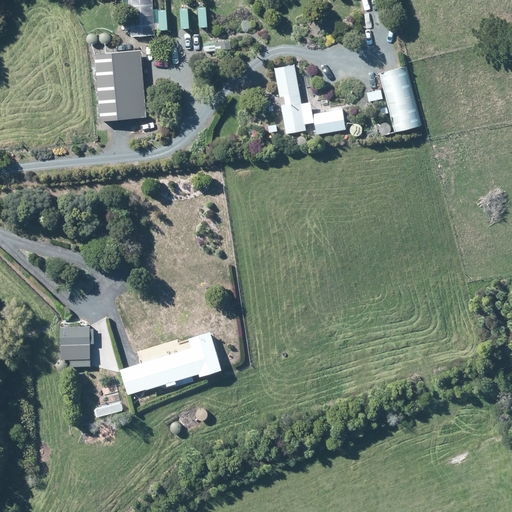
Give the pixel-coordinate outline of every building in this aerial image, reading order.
[(97,54),(101,121),(149,118),(144,51),(97,54)] [(309,134),(299,64),(275,68),(279,98),(291,97),(292,104),(281,105),(286,137),(309,134)] [(423,127),(408,68),(384,70),(399,130),(423,127)] [(347,98),(316,105),(321,125),(352,118),(347,98)] [(93,325),(62,325),(62,347),(93,348),(93,325)] [(183,340),(171,343),(171,340),(163,342),(164,347),(139,353),(141,362),(122,367),(129,394),(199,377),(227,370),(218,336),(214,337),(213,332),(202,335),(203,339),(190,342),(191,347),(185,349),(183,340)]
